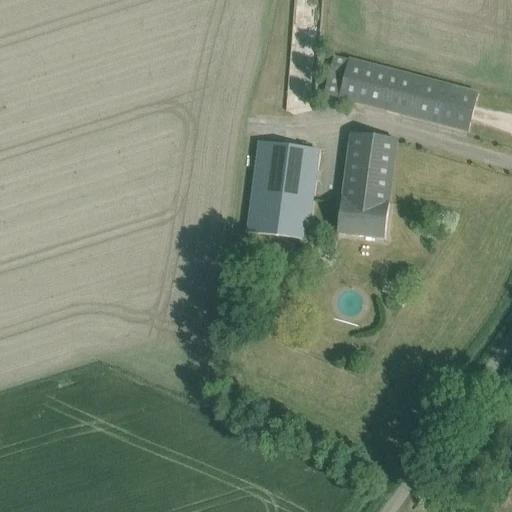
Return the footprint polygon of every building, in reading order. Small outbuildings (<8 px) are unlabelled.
[(348,60),(334,57),(324,95),(338,99),(348,60)] [(479,94),(348,60),(338,99),(469,133),(479,94)] [(350,135),(342,198),(390,204),(398,141),(350,135)] [(250,232),(307,240),(319,152),(261,145),(250,232)] [(337,233),(385,240),(390,204),(342,198),(337,233)]
